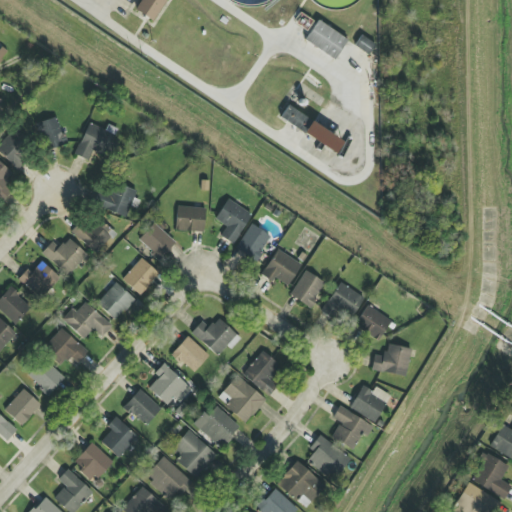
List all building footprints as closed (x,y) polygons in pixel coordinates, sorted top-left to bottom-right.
[(166,0),(140,0),(134,10),(152,21),(166,0)] [(348,40),(318,20),(304,41),(334,60),(348,40)] [(369,55),(375,44),(361,36),(354,47),(369,55)] [(280,118),(335,154),(343,142),(288,105),(280,118)] [(64,145),(57,118),(37,122),(44,150),(64,145)] [(88,161),(92,151),(107,157),(117,135),(88,123),(75,155),(88,161)] [(0,153),(14,167),(33,146),(15,128),(0,144),(0,153)] [(13,175),(0,162),(0,201),(10,191),(4,185),(13,175)] [(136,191),(114,182),(109,195),(103,193),(98,207),(128,218),(135,200),(133,199),(136,191)] [(220,237),(233,245),(252,214),(228,199),(215,220),(226,227),(220,237)] [(175,230),(203,233),(205,209),(177,206),(175,230)] [(74,235),(95,254),(114,233),(93,214),(74,235)] [(161,261),(176,243),(154,223),(138,241),(161,261)] [(256,262),(271,235),(250,224),(236,250),(256,262)] [(41,253),(68,277),(87,255),(68,238),(59,248),(52,241),(41,253)] [(289,287),(301,262),(275,250),(263,275),(289,287)] [(159,275),(142,258),(122,279),(140,296),(159,275)] [(18,280),(42,299),(59,277),(40,262),(32,273),(27,269),(18,280)] [(310,308),(325,283),(305,270),(290,296),(310,308)] [(115,321),(134,300),(116,283),(97,303),(115,321)] [(364,297),(338,283),(321,313),(337,322),(341,316),(350,321),(364,297)] [(0,298),(0,311),(15,325),(31,307),(9,288),(0,298)] [(101,338),(112,326),(85,302),(76,312),(72,308),(62,320),(83,340),(92,330),(101,338)] [(354,326),(378,341),(391,321),(367,305),(354,326)] [(191,333),(217,357),(227,346),(231,350),(241,339),(218,318),(209,328),(202,321),(191,333)] [(0,351),(16,334),(0,319),(0,351)] [(87,352),(61,328),(43,349),(61,366),(69,357),(77,363),(87,352)] [(172,354),(193,373),(209,356),(187,336),(172,354)] [(410,348),(386,345),(385,356),(374,355),(371,372),(406,376),(410,348)] [(243,376),(269,396),(278,385),(271,380),(281,366),(261,351),(243,376)] [(48,396),(65,378),(44,360),(28,377),(48,396)] [(174,398),(180,403),(192,390),(163,364),(154,374),(158,378),(148,389),(166,406),(174,398)] [(245,423),(265,401),(237,376),(217,398),(245,423)] [(390,395),(375,387),(372,391),(362,386),(349,409),(375,423),(390,395)] [(21,426),(40,405),(23,389),(4,410),(21,426)] [(161,409),(140,390),(123,407),(144,426),(161,409)] [(240,428),(216,406),(208,416),(204,412),(193,423),(220,449),(240,428)] [(331,438),(353,450),(361,435),(367,438),(373,426),(339,407),(332,418),(340,423),(331,438)] [(0,435),(6,441),(16,431),(0,415),(0,435)] [(138,438),(115,417),(106,427),(111,431),(101,442),(118,458),(138,438)] [(501,425),(490,447),(511,458),(511,429),(511,430),(501,425)] [(175,461),(194,479),(216,456),(189,430),(172,448),(180,455),(175,461)] [(336,481),(350,456),(317,437),(309,451),(312,453),(306,462),(336,481)] [(73,463),(93,482),(112,462),(91,443),(73,463)] [(469,479),(503,500),(511,487),(501,480),(508,468),(485,453),(469,479)] [(177,493),(180,496),(191,483),(163,457),(144,477),(169,500),(177,493)] [(278,486),(306,508),(324,485),(297,462),(278,486)] [(75,511),(92,490),(66,470),(58,481),(64,486),(53,500),(68,511),(75,511)] [(495,511),(501,503),(468,483),(453,507),(461,511),(495,511)] [(121,509),(123,511),(162,511),(165,508),(142,487),(121,509)] [(257,509),(259,511),(295,511),(297,511),(277,490),(257,509)] [(60,511),(44,497),(30,511),(60,511)]
